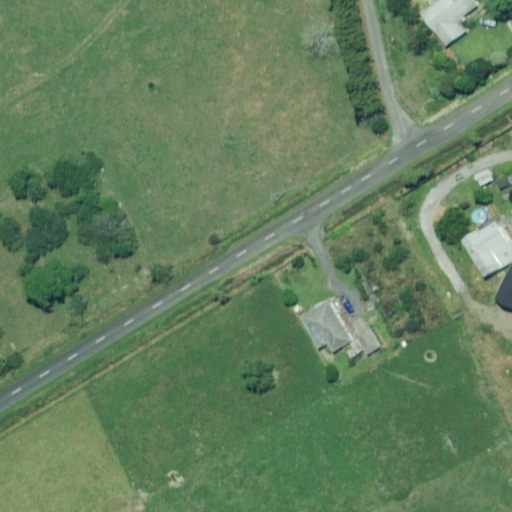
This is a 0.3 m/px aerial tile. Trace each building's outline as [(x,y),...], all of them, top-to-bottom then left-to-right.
[(482,0),(443,0),(444,0),(426,13),(449,46),(473,30),(465,19),(482,7),(479,3),(482,0)] [(511,240),(502,223),(469,242),(491,278),(511,265),(511,240)] [(357,342),(333,301),(307,317),(325,348),(333,343),(339,353),(357,342)] [(486,318),(481,310),(467,318),(472,327),(486,318)] [(386,346),(373,325),(358,334),(372,355),(386,346)]
